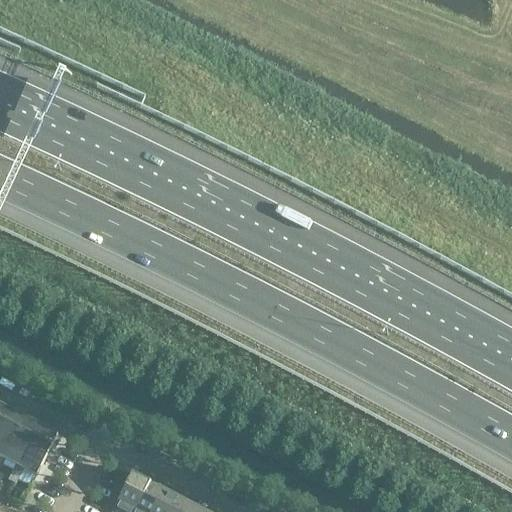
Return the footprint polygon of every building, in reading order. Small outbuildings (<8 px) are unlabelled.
[(0,429),(10,410),(0,404),(0,429)] [(0,457),(4,460),(26,418),(10,410),(0,429),(0,457)] [(20,468),(42,427),(26,418),(4,460),(17,466),(20,468)] [(37,477),(59,435),(42,427),(20,468),(24,470),(37,477)] [(20,478),(24,470),(20,468),(17,466),(13,474),(20,478)] [(16,485),(20,478),(13,474),(9,481),(16,485)] [(115,511),(134,511),(149,483),(133,475),(114,511),(115,511)] [(154,511),(166,492),(149,483),(134,511),(154,511)] [(175,511),(182,500),(166,492),(154,511),(175,511)] [(195,511),(198,509),(182,500),(175,511),(195,511)]
